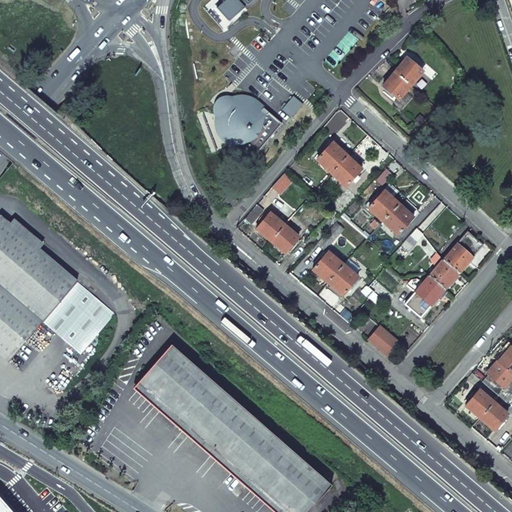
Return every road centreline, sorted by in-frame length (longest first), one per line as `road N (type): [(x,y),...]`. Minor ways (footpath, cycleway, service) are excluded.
road 1 (motorway): [(495,511),(0,91)]
road 2 (motorway): [(0,124),(456,511)]
road 3 (residential): [(391,379),(218,232)]
road 4 (residential): [(504,243),(340,94)]
road 5 (residential): [(218,232),(340,94)]
road 6 (residential): [(218,232),(181,172),(158,64)]
road 7 (residential): [(504,243),(391,379)]
road 8 (residential): [(0,424),(141,511)]
road 9 (primary): [(0,164),(98,45)]
road 10 (primary): [(91,35),(0,141)]
road 11 (residential): [(340,94),(436,0)]
road 12 (residential): [(511,314),(428,410)]
